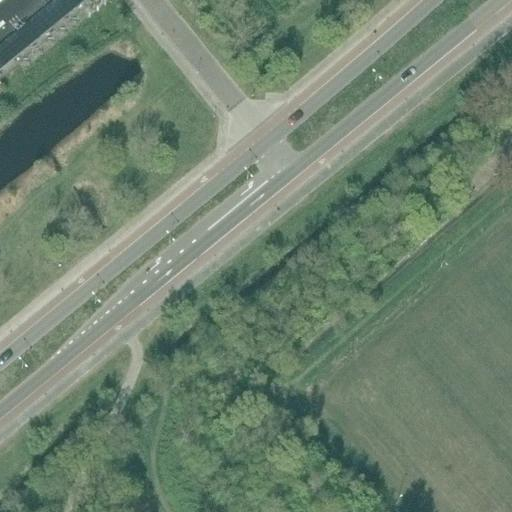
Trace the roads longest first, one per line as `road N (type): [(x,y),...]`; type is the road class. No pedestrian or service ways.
road 1 (secondary): [(0,410),(290,175)]
road 2 (secondary): [(265,145),(0,361)]
road 3 (secondary): [(290,175),(504,0)]
road 4 (secondary): [(432,0),(265,145)]
road 5 (unclassified): [(146,0),(265,145)]
